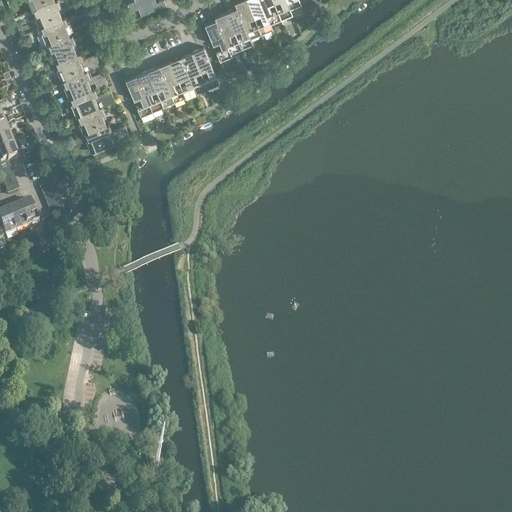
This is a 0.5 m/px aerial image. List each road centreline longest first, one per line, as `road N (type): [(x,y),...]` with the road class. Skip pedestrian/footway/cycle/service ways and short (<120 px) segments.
road 1 (unclassified): [(132,511),(81,437),(77,398),(97,302),(88,248),(0,26)]
road 2 (residential): [(92,0),(98,23),(125,41),(201,0)]
